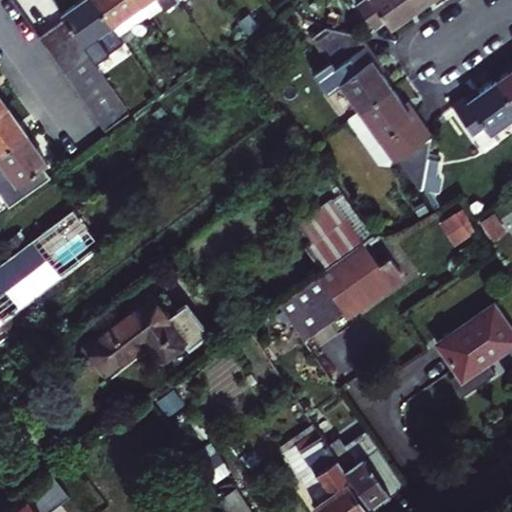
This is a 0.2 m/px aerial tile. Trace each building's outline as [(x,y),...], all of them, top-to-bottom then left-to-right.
[(113,18),(99,0),(81,0),(80,1),(63,12),(82,40),(113,18)] [(99,0),(113,18),(138,0),(99,0)] [(350,0),(372,30),(383,22),(388,30),(399,23),(419,10),(411,0),(350,0)] [(411,0),(419,10),(434,0),(411,0)] [(65,21),(41,37),(49,48),(73,32),(65,21)] [(361,113),(392,90),(381,75),(375,68),(380,65),(357,36),(317,25),(305,34),(325,60),(311,70),(331,96),(342,88),(361,113)] [(73,32),(49,48),(56,59),(80,43),(73,32)] [(88,55),(80,43),(56,59),(64,71),(88,55)] [(73,83),(97,67),(88,55),(64,71),(73,83)] [(81,96),(105,79),(97,67),(73,83),(81,96)] [(511,71),(510,73),(497,82),(511,102),(511,71)] [(113,90),(105,79),(81,96),(89,107),(113,90)] [(492,133),(511,118),(511,102),(497,82),(487,89),(477,97),(474,93),(454,107),(485,150),(498,141),(492,133)] [(96,118),(120,101),(113,90),(89,107),(96,118)] [(392,90),(361,113),(392,154),(399,149),(424,182),(433,137),(412,108),(407,111),(401,103),(392,90)] [(129,113),(120,101),(96,118),(104,130),(129,113)] [(17,124),(6,107),(0,110),(0,157),(27,138),(17,124)] [(37,154),(27,138),(0,157),(0,166),(23,200),(48,181),(40,170),(46,166),(37,154)] [(292,224),(322,268),(371,236),(341,192),(292,224)] [(461,209),(438,224),(452,246),(476,231),(461,209)] [(70,212),(0,264),(0,324),(98,249),(70,212)] [(491,216),(480,223),(493,242),(503,235),(491,216)] [(403,275),(374,235),(325,270),(350,304),(354,310),(367,301),(403,275)] [(350,304),(325,270),(281,302),(305,336),(350,304)] [(84,351),(103,376),(143,345),(158,366),(184,346),(149,301),(125,320),(84,351)] [(511,325),(498,304),(440,342),(449,355),(458,369),(484,353),(491,364),(511,350),(511,325)] [(484,353),(458,369),(448,376),(462,398),(498,374),(491,364),(484,353)] [(394,492),(408,483),(380,443),(358,459),(326,414),(316,421),(326,435),(356,478),(376,505),(394,492)] [(326,435),(307,450),(336,490),(318,503),(324,511),(364,511),(370,508),(351,482),(356,478),(326,435)] [(57,474),(7,511),(61,511),(77,500),(57,474)] [(253,511),(240,493),(223,504),(228,511),(253,511)]
